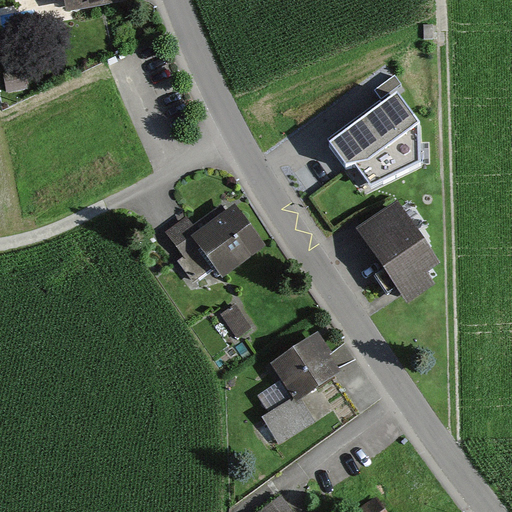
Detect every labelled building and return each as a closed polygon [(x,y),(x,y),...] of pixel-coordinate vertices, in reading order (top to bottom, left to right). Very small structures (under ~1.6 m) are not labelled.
[(65,0),(66,3),(79,0),(95,0),(98,12),(139,2),(138,0),(65,0)] [(349,125),(292,159),(321,208),(400,161),(391,145),(415,130),(388,84),(341,112),(349,125)] [(232,214),(187,246),(215,285),(259,253),(232,214)] [(394,214),(350,241),(390,306),(434,279),(394,214)] [(306,341),(262,371),(290,411),(333,382),(306,341)]
